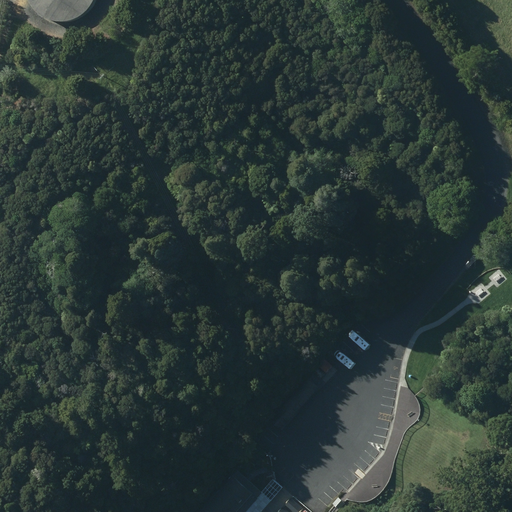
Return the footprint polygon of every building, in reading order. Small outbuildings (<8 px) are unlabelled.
[(51,21),(57,23),(64,24),(70,23),(77,22),(83,20),(88,16),(93,12),(96,7),(99,1),(99,0),(31,0),(33,4),(36,9),(41,14),(46,18),(51,21)] [(321,367),(329,373),(335,366),(328,360),(321,367)] [(315,374),(322,379),(326,374),(320,369),(315,374)] [(312,379),(273,421),(283,430),(322,388),(312,379)] [(264,511),(274,502),(273,501),(284,488),(276,480),(264,493),(240,472),(204,511),(264,511)] [(302,511),(304,510),(293,499),(279,511),(302,511)]
